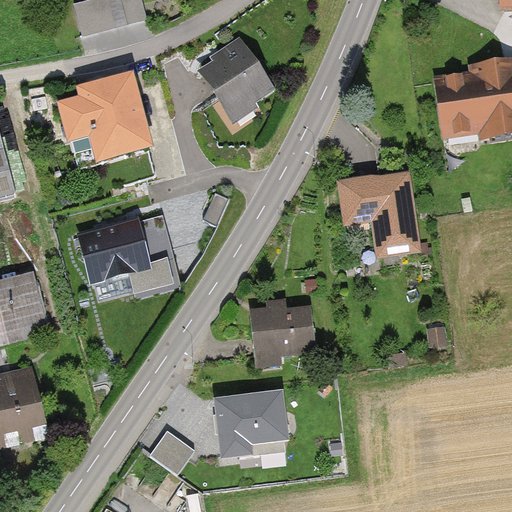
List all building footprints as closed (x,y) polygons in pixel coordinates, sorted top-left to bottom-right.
[(140,0),(93,0),(76,4),(84,34),(145,19),(140,0)] [(511,0),(501,0),(502,12),(511,11),(511,0)] [(232,116),(270,91),(238,45),(223,55),(227,61),(205,76),(232,116)] [(511,71),(437,80),(446,148),(511,140),(511,71)] [(84,104),(65,109),(73,139),(93,134),(100,162),(150,149),(132,80),(82,94),(84,104)] [(0,123),(0,208),(18,204),(0,123)] [(422,257),(414,180),(346,188),(350,228),(375,225),(379,262),(422,257)] [(230,200),(216,194),(204,222),(217,228),(230,200)] [(137,225),(82,239),(93,283),(131,274),(137,299),(183,288),(175,260),(148,267),(137,225)] [(0,352),(56,339),(40,276),(0,286),(0,352)] [(317,308),(254,315),(259,364),(323,357),(317,308)] [(39,376),(0,385),(0,456),(55,443),(39,376)] [(278,398),(218,406),(226,462),(260,458),(258,442),(285,440),(278,398)] [(195,451),(168,433),(150,457),(178,477),(195,451)]
